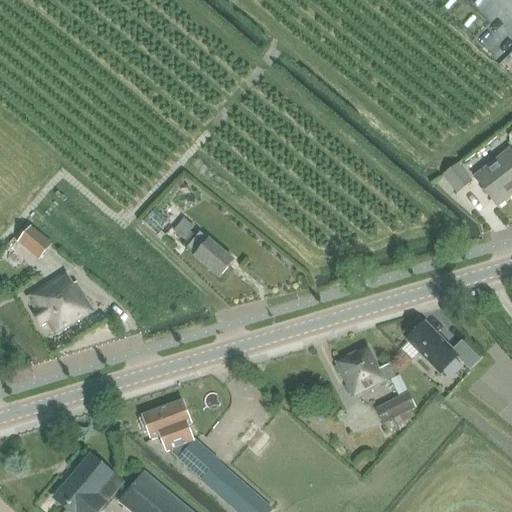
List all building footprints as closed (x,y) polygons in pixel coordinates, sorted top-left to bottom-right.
[(498,208),(511,196),(511,152),(510,150),(474,178),(498,208)] [(457,194),(472,183),(458,165),(444,176),(457,194)] [(184,220),(174,232),(190,246),(187,249),(196,256),(195,258),(219,279),(234,261),(200,233),(196,238),(190,232),(194,228),(184,220)] [(39,261),(52,246),(31,228),(18,243),(39,261)] [(32,313),(37,321),(41,328),(47,324),(55,337),(94,313),(76,284),(73,286),(66,274),(27,299),(35,311),(32,313)] [(426,324),(407,342),(440,375),(457,358),(470,371),(480,361),(462,343),(453,352),(426,324)] [(415,408),(408,394),(407,394),(399,376),(395,378),(389,366),(379,370),(368,347),(336,363),(354,399),(391,380),(399,399),(377,410),(384,424),(391,420),(397,432),(413,424),(411,420),(417,418),(413,410),(415,408)] [(167,453),(169,451),(192,444),(185,427),(190,425),(182,403),(142,417),(142,418),(139,419),(144,434),(148,432),(152,441),(161,438),(167,453)] [(195,441),(192,444),(177,460),(202,482),(219,462),(195,441)] [(65,511),(101,511),(125,483),(90,454),(51,500),(65,511)] [(225,467),(216,477),(246,503),(255,493),(225,467)] [(120,503),(130,511),(190,511),(145,473),(120,503)]
